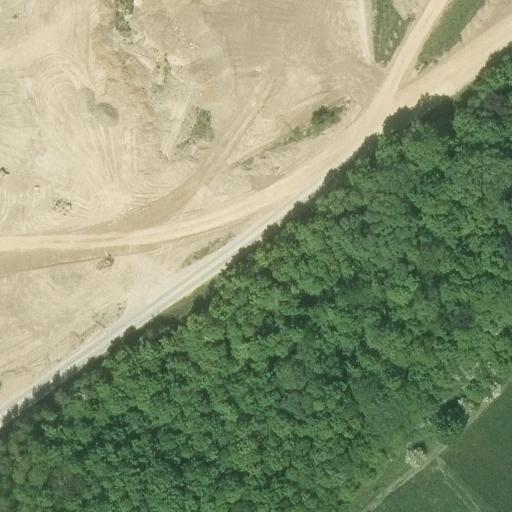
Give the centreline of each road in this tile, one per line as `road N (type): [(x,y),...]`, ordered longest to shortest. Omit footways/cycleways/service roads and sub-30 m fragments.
road 1 (track): [(511,63),(204,288),(165,253),(244,82),(260,0)]
road 2 (track): [(364,511),(511,364)]
road 3 (track): [(389,152),(418,0)]
